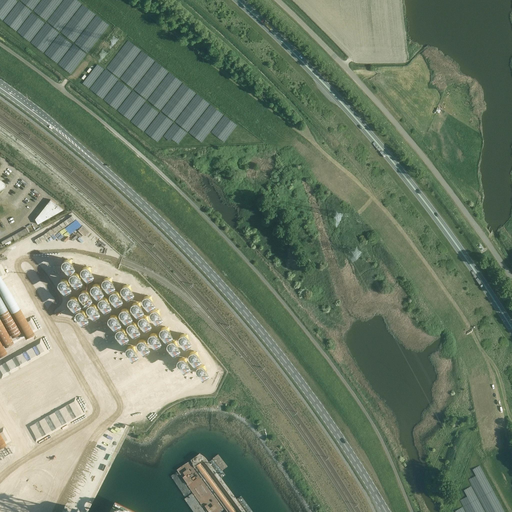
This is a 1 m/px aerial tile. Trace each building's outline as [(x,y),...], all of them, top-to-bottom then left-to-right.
[(35,219),(38,224),(63,210),(51,199),(35,219)] [(27,228),(12,236),(14,241),(29,232),(27,228)] [(11,236),(1,242),(2,244),(13,239),(11,236)] [(20,446),(22,441),(14,437),(12,442),(20,446)] [(8,448),(6,454),(14,457),(16,451),(8,448)]
